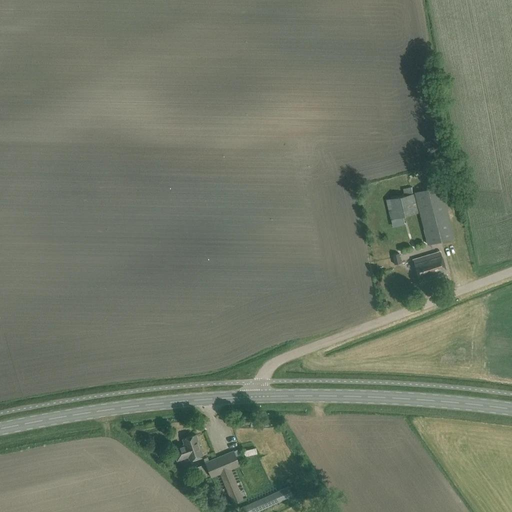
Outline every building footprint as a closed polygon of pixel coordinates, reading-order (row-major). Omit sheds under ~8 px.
[(433,188),(432,183),(417,187),(419,193),(413,194),(427,245),(453,238),(439,186),(433,188)] [(411,195),(410,188),(402,190),(404,197),(386,202),(391,220),(418,213),(413,194),(411,195)] [(447,275),(440,252),(413,260),(420,283),(447,275)] [(203,455),(196,435),(182,439),(184,444),(173,448),(177,461),(188,457),(189,460),(203,455)] [(256,454),(255,448),(243,451),(244,457),(256,454)] [(240,458),(236,450),(205,463),(211,478),(216,476),(229,505),(245,498),(233,468),(239,466),(237,460),(240,458)] [(286,486),(285,483),(247,501),(248,504),(240,508),(241,511),(256,511),(292,495),(287,485),(286,486)]
